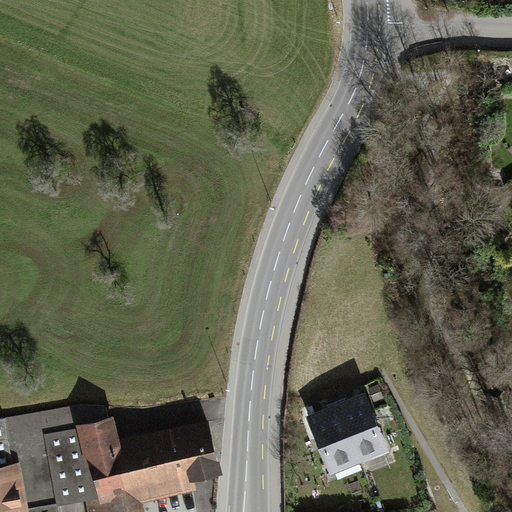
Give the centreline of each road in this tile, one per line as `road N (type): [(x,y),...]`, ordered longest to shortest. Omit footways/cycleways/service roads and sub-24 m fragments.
road 1 (secondary): [(247,511),(254,374),(276,267),(301,193),(360,79),(368,29)]
road 2 (residential): [(511,27),(368,29)]
